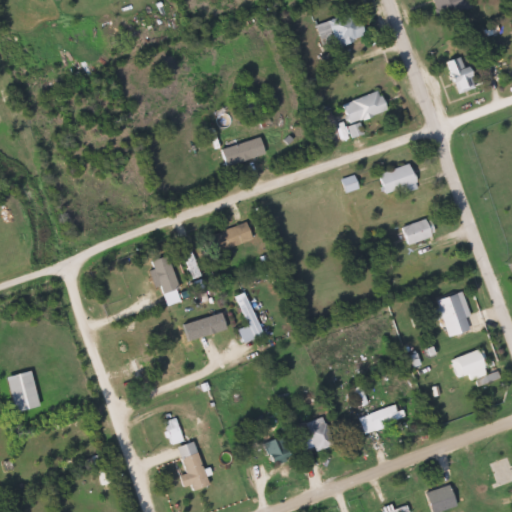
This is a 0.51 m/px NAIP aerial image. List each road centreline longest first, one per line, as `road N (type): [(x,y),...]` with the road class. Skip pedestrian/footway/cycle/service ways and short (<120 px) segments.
road 1 (residential): [(511,91),(0,274)]
road 2 (residential): [(511,348),(389,0)]
road 3 (residential): [(244,511),(511,410)]
road 4 (residential): [(108,403),(60,253)]
